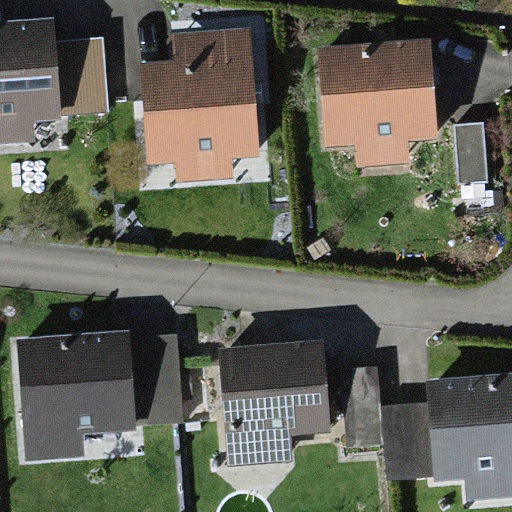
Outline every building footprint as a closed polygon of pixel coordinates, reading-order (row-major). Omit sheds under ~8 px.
[(45,35),(0,36),(0,129),(48,128),(45,35)] [(181,82),(140,82),(139,163),(242,165),(244,40),(182,39),(181,82)] [(410,44),(301,48),(304,113),(337,112),(353,140),(390,138),(389,103),(412,102),(410,44)] [(471,93),(433,93),(436,153),(471,152),(471,93)] [(131,438),(127,329),(3,333),(8,473),(86,470),(85,440),(131,438)] [(316,439),(314,343),(196,347),(200,480),(288,478),(287,440),(316,439)] [(511,493),(511,373),(421,378),(428,498),(511,493)]
